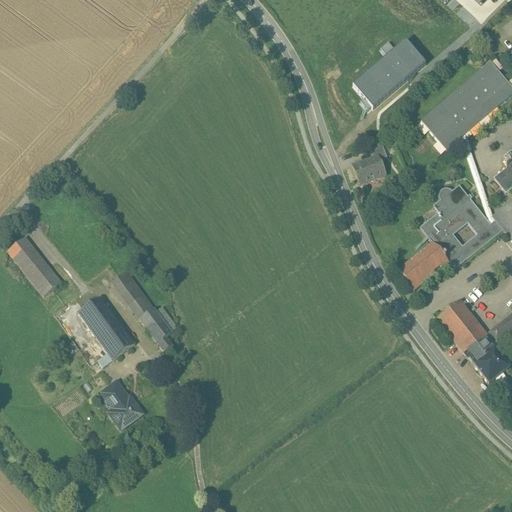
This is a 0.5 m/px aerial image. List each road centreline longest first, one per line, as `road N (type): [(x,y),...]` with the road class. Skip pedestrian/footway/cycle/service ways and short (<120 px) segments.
road 1 (tertiary): [(249,0),(301,76),(381,280),(464,392),(511,441)]
road 2 (track): [(0,225),(206,0)]
